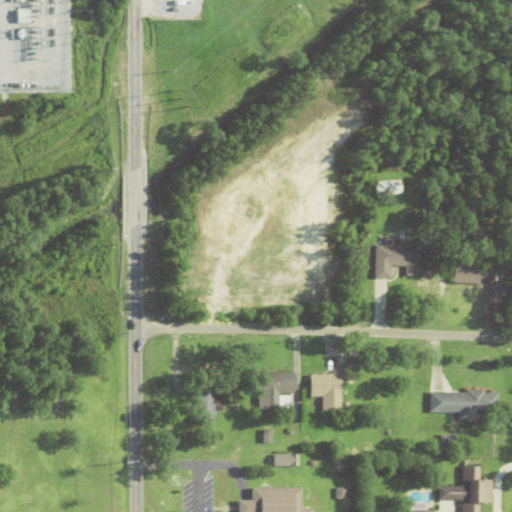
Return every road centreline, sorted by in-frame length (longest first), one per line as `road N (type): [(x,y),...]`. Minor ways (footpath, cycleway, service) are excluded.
road 1 (residential): [(136,328),(511,338)]
road 2 (secondary): [(136,224),(137,511)]
road 3 (secondary): [(134,0),(136,169)]
